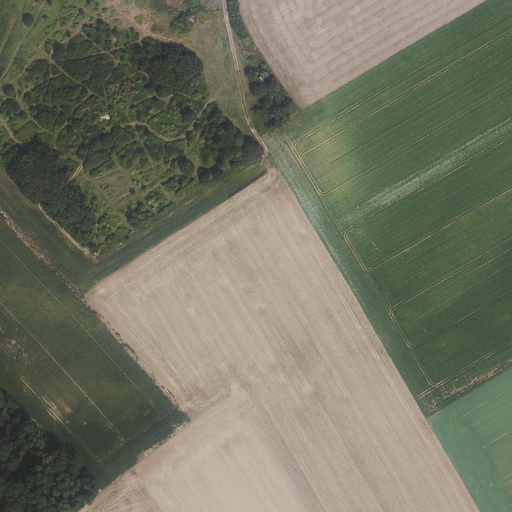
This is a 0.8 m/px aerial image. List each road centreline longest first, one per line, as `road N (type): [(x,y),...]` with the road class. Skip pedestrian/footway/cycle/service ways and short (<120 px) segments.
road 1 (track): [(235,56),(186,133),(170,140),(136,122),(117,128),(93,143),(69,182)]
road 2 (track): [(223,0),(246,114),(270,165)]
